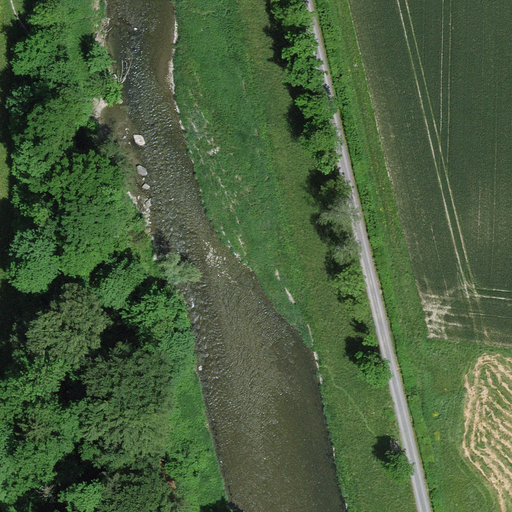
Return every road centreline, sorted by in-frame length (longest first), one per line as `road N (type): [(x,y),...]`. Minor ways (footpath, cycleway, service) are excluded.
road 1 (track): [(35,0),(42,54),(74,152),(108,339),(156,511)]
road 2 (track): [(422,511),(304,0)]
